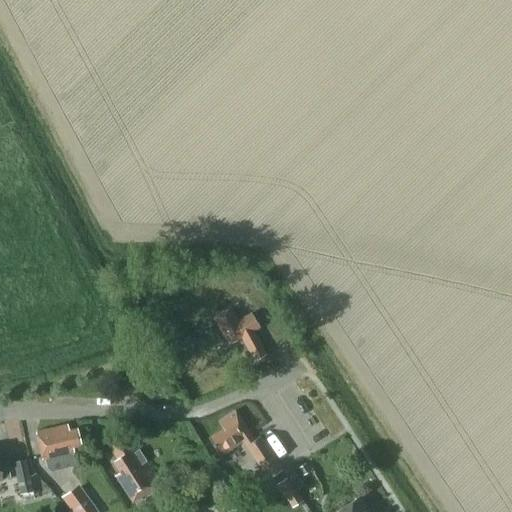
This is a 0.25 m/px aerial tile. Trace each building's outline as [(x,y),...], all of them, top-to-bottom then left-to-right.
[(139,288),(127,296),(133,305),(146,297),(139,288)] [(237,321),(230,308),(212,318),(228,345),(241,337),(244,342),(244,343),(254,361),(265,355),(255,337),(255,336),(253,332),(259,328),(251,314),(237,321)] [(242,441),(260,468),(261,469),(264,467),(274,481),(283,474),(258,437),(253,440),(234,411),(218,421),(223,429),(208,439),(219,456),(242,441)] [(67,431),(66,425),(35,432),(41,459),(72,452),(71,447),(79,445),(75,429),(67,431)] [(118,459),(113,462),(120,474),(116,477),(132,501),(159,484),(124,431),(107,442),(118,459)] [(33,491),(27,461),(13,463),(19,494),(22,493),(33,491)] [(305,463),(297,468),(302,476),(310,471),(305,463)] [(0,480),(10,478),(7,464),(0,465),(0,480)] [(287,477),(295,490),(303,485),(295,472),(287,477)] [(276,485),(291,508),(302,501),(295,490),(287,477),(276,485)] [(98,511),(78,485),(61,497),(72,511),(98,511)] [(33,491),(22,493),(23,497),(24,501),(35,499),(33,491)] [(368,511),(358,497),(334,511),(368,511)]
